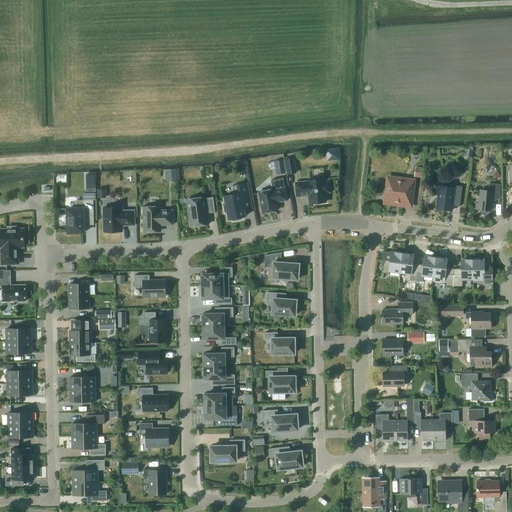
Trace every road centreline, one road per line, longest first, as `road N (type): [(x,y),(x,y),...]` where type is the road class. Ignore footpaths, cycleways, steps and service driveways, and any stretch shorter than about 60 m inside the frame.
road 1 (residential): [(319,464),(320,483),(309,493),(267,502),(205,496),(187,486),(180,250)]
road 2 (residential): [(46,253),(53,500),(0,501)]
road 3 (residential): [(319,464),(316,224)]
road 4 (residential): [(358,460),(356,390),(373,225)]
road 5 (residential): [(511,459),(358,460)]
road 6 (unclassified): [(316,224),(180,250)]
road 7 (unclassified): [(180,250),(46,253)]
